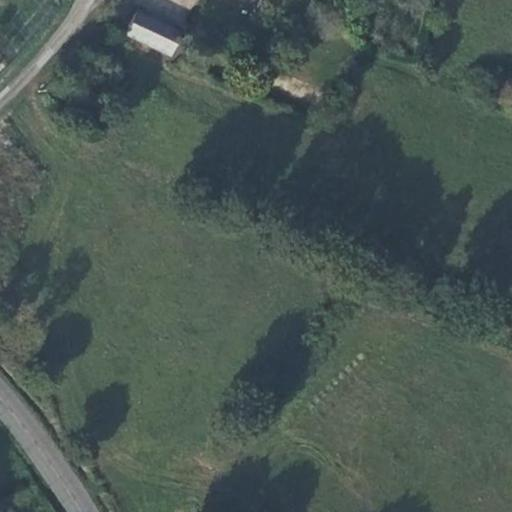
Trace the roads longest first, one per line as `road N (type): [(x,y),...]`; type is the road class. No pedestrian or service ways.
road 1 (secondary): [(0,400),(81,511)]
road 2 (unclassified): [(0,100),(91,0)]
